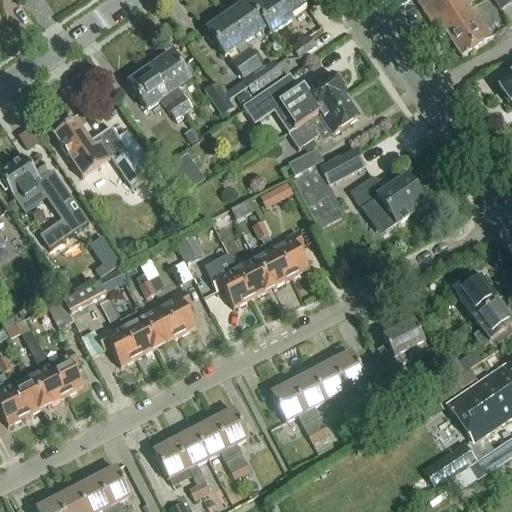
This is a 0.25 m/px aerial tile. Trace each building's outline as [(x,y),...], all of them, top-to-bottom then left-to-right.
[(307,8),(309,7),(303,0),(267,0),(253,10),(252,11),(265,31),(270,37),(291,23),(290,20),(307,8)] [(465,0),(421,0),(416,3),(436,33),(441,30),(461,60),(492,40),(465,0)] [(511,0),(491,0),(500,13),(511,5),(511,0)] [(227,18),(246,44),(265,31),(252,11),(253,10),(248,4),(227,18)] [(241,57),(231,64),(244,83),(263,69),(246,44),(227,18),(206,33),(209,36),(206,38),(212,46),(214,44),(224,59),(236,51),(241,57)] [(292,52),(284,57),(288,63),(300,61),(317,49),(310,38),(291,51),(292,52)] [(152,71),(184,117),(193,111),(179,90),(189,82),(172,57),(152,71)] [(244,83),(243,83),(244,84),(248,90),(252,96),(282,76),(274,63),(266,68),(265,68),(263,69),(244,83)] [(178,127),(187,121),(184,117),(152,71),(128,87),(131,91),(128,92),(133,100),(136,98),(146,112),(160,103),(165,110),(166,110),(178,127)] [(348,98),(332,76),(303,95),(302,93),(292,78),(277,88),(246,109),(257,125),(275,113),(291,136),(346,99),(348,98)] [(511,108),(511,76),(497,87),(504,97),(504,100),(508,106),(511,107),(511,108)] [(244,84),(225,96),(230,103),(232,101),(248,90),(244,84)] [(222,119),(237,109),(232,101),(230,103),(225,96),(218,85),(205,94),(222,119)] [(246,96),(238,102),(242,110),(251,104),(246,96)] [(323,145),(360,120),(346,99),(291,136),(287,138),(297,153),(318,138),(323,145)] [(76,123),(65,130),(62,128),(54,133),(57,136),(53,139),(83,182),(113,161),(101,145),(94,149),(76,123)] [(30,132),(18,140),(27,153),(39,145),(30,132)] [(193,132),(184,138),(192,148),(200,143),(193,132)] [(173,162),(160,143),(149,150),(163,169),(173,162)] [(326,168),(324,164),(296,179),(289,182),(290,184),(309,222),(313,229),(343,214),(330,190),(367,170),(357,151),(326,168)] [(296,179),(324,164),(317,152),(289,167),(296,179)] [(125,187),(131,196),(155,181),(136,153),(120,163),(132,182),(125,187)] [(192,155),(174,168),(194,193),(211,180),(192,155)] [(30,169),(23,159),(0,175),(0,181),(24,217),(46,202),(61,225),(39,239),(49,254),(89,227),(53,175),(50,177),(40,162),(30,169)] [(367,207),(386,235),(396,228),(411,217),(412,217),(425,208),(422,204),(405,179),(382,195),(372,180),(358,190),(350,196),(352,199),(361,211),(367,207)] [(287,186),(278,191),(285,203),(293,199),(287,186)] [(288,244),(275,251),(290,281),(309,271),(298,251),(304,248),(297,235),(286,241),(288,244)] [(203,259),(192,237),(175,246),(186,268),(203,259)] [(268,238),(260,242),(267,255),(255,261),(270,291),(290,281),(275,251),(268,238)] [(237,258),(230,245),(222,249),(229,263),(237,258)] [(107,248),(98,255),(112,275),(121,268),(107,248)] [(159,280),(149,260),(138,266),(148,285),(149,285),(155,296),(164,292),(158,280),(159,280)] [(249,302),(270,291),(255,261),(233,272),(249,302)] [(193,283),(184,265),(173,270),(183,288),(193,283)] [(222,291),(233,311),(249,302),(233,272),(222,279),(220,275),(209,281),(216,294),(222,291)] [(456,299),(475,324),(498,305),(480,280),(479,281),(473,274),(458,286),(463,293),(456,299)] [(63,304),(69,317),(105,298),(97,284),(62,303),(63,304)] [(155,301),(148,288),(147,288),(138,293),(145,306),(155,301)] [(175,304),(162,310),(177,340),(196,331),(185,311),(191,308),(184,295),(173,301),(175,304)] [(73,325),(69,317),(63,304),(47,313),(58,333),(73,325)] [(108,309),(115,322),(124,317),(117,304),(108,309)] [(511,316),(509,312),(506,315),(498,305),(475,324),(481,333),(475,338),(484,350),(491,345),(494,350),(511,336),(511,329),(511,328),(511,316)] [(117,325),(115,322),(108,309),(107,307),(99,311),(103,319),(104,319),(109,329),(117,325)] [(157,351),(177,340),(162,310),(142,321),(157,351)] [(13,316),(0,321),(0,322),(6,334),(19,328),(13,316)] [(122,331),(138,361),(157,351),(142,321),(122,331)] [(401,368),(429,354),(419,335),(420,334),(417,326),(415,327),(413,324),(382,340),(386,348),(377,353),(390,378),(403,372),(401,368)] [(120,370),(138,361),(122,331),(109,338),(107,335),(96,341),(93,336),(81,342),(91,361),(109,351),(120,370)] [(65,399),(49,369),(30,333),(22,338),(41,374),(29,380),(45,410),(65,399)] [(49,369),(65,399),(82,390),(72,370),(79,367),(72,353),(60,359),(62,362),(49,369)] [(459,366),(451,354),(441,362),(455,383),(469,373),(483,364),(476,354),(459,366)] [(349,399),(356,395),(353,390),(366,384),(351,355),(331,366),(346,394),(349,399)] [(11,373),(5,360),(0,362),(0,371),(3,377),(11,373)] [(325,405),(346,394),(331,366),(311,376),(325,405)] [(511,368),(510,367),(447,408),(473,447),(511,421),(511,368)] [(469,373),(455,383),(461,392),(476,383),(469,373)] [(290,387),(306,415),(325,405),(311,376),(290,387)] [(0,415),(7,430),(25,420),(9,390),(3,378),(0,379),(0,415)] [(25,420),(45,410),(29,380),(9,390),(25,420)] [(285,426),(306,415),(290,387),(270,398),(285,426)] [(404,412),(416,405),(410,394),(398,400),(404,412)] [(368,418),(361,406),(353,410),(361,423),(368,418)] [(353,428),(361,423),(353,410),(345,415),(353,428)] [(234,413),(213,424),(227,453),(249,442),(234,413)] [(208,463),(227,453),(213,424),(193,434),(208,463)] [(322,427),(306,438),(313,449),(329,438),(322,427)] [(188,473),(208,463),(193,434),(173,445),(188,473)] [(469,473),(477,484),(478,485),(511,462),(511,444),(469,472),(469,473)] [(153,455),(168,484),(188,473),(173,445),(153,455)] [(251,476),(245,464),(237,468),(243,480),(251,476)] [(234,484),(243,480),(237,468),(228,472),(234,484)] [(116,471),(96,482),(111,511),(131,500),(116,471)] [(85,511),(108,511),(111,511),(96,482),(75,493),(85,511)] [(211,497),(205,485),(197,490),(203,501),(211,497)] [(197,505),(203,501),(197,490),(191,493),(197,505)] [(85,511),(75,493),(55,503),(60,511),(85,511)] [(60,511),(55,503),(37,511),(60,511)]
